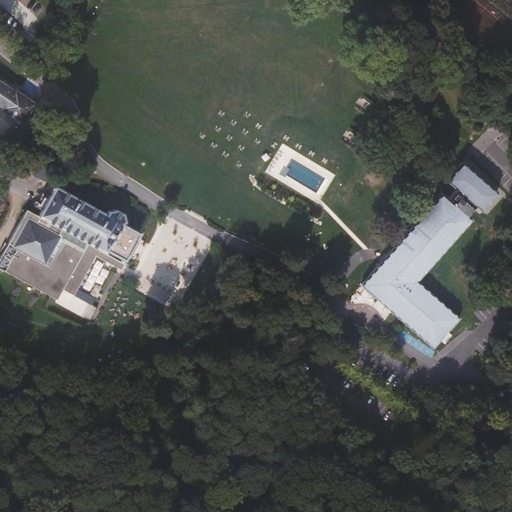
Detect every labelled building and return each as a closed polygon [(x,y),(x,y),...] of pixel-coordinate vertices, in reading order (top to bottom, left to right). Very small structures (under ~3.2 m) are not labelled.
[(0,74),(0,106),(6,111),(5,112),(23,125),(39,102),(0,74)] [(479,205),(485,211),(500,194),(464,163),(449,180),(459,189),(450,199),(444,194),(361,286),(379,303),(432,351),(461,319),(418,281),(473,219),(469,216),(479,205)] [(52,187),(35,218),(28,214),(23,224),(36,233),(40,227),(56,236),(53,240),(67,246),(69,243),(88,253),(93,244),(109,252),(111,248),(127,257),(132,247),(138,235),(124,228),(125,225),(123,223),(124,222),(123,219),(108,211),(104,212),(103,214),(52,187)] [(105,255),(107,252),(125,261),(127,257),(111,248),(109,252),(93,244),(88,253),(69,243),(67,246),(53,240),(56,236),(40,227),(36,233),(23,224),(28,214),(24,212),(0,257),(0,272),(46,297),(56,302),(62,292),(73,298),(93,260),(117,272),(121,264),(105,255)] [(138,235),(140,232),(125,225),(124,228),(138,235)] [(280,297),(293,303),(296,297),(283,291),(280,297)]
